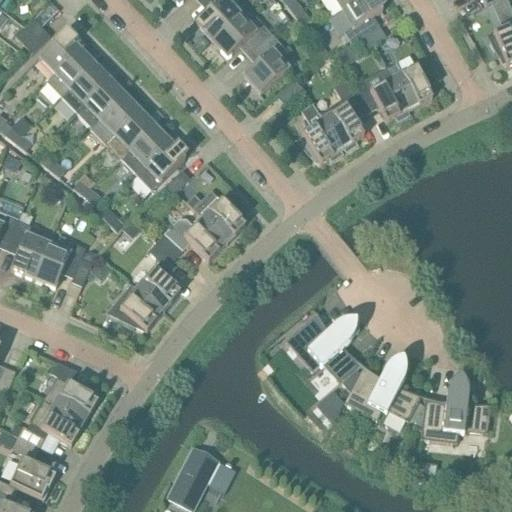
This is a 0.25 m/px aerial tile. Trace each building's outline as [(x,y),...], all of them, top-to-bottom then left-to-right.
[(187,0),(202,0),(204,2),(205,0),(170,0),(179,9),(187,0)] [(195,26),(211,44),(239,18),(231,9),(239,2),(237,0),(205,0),(204,2),(212,11),(195,26)] [(332,0),(341,14),(362,0),(332,0)] [(351,48),(358,44),(379,30),(373,20),(382,14),(372,0),(362,0),(341,14),(352,32),(344,37),(351,48)] [(500,0),(481,0),(486,9),(500,0)] [(286,8),(294,19),(302,13),(294,2),(286,8)] [(294,19),(301,29),(310,22),(302,13),(294,19)] [(244,46),(252,55),(271,38),(255,20),(247,28),(239,18),(211,44),(227,62),(244,46)] [(33,23),(24,31),(15,40),(23,49),(41,31),(33,23)] [(506,69),(511,66),(511,28),(492,36),(493,39),(487,42),(487,41),(486,42),(496,60),(498,60),(497,59),(501,57),(506,69)] [(364,54),(374,48),(385,41),(379,30),(358,44),(364,54)] [(31,57),(50,40),(41,31),(23,49),(31,57)] [(54,77),(79,54),(63,38),(39,61),(54,77)] [(259,98),(288,73),(279,63),(287,56),(271,38),(252,55),(261,64),(243,80),(259,98)] [(314,56),(321,67),(330,61),(322,50),(314,56)] [(61,102),(94,69),(79,54),(54,77),(45,86),(61,102)] [(392,83),(409,114),(432,102),(425,91),(428,89),(429,90),(430,89),(419,71),(418,71),(419,72),(416,73),(415,71),(402,77),(396,66),(395,66),(396,68),(387,72),(392,83)] [(76,117),(109,85),(94,69),(61,102),(76,117)] [(407,115),(409,114),(392,83),(370,95),(367,89),(353,97),(366,118),(377,111),(386,127),(397,121),(398,124),(408,118),(407,115)] [(284,110),(303,93),(295,84),(276,101),(284,110)] [(91,132),(124,100),(109,85),(76,117),(91,132)] [(354,125),(366,118),(353,97),(339,104),(319,118),(342,154),(344,152),(346,155),(356,149),(354,146),(363,140),(354,125)] [(106,148),(139,116),(124,100),(91,132),(90,133),(105,149),(106,148)] [(309,162),(310,161),(309,160),(313,157),(320,168),(330,162),(331,164),(341,158),(339,155),(342,154),(319,118),(312,107),(311,108),(313,111),(305,117),(311,131),(301,138),(302,141),(296,145),(295,144),(294,145),(309,162)] [(121,163),(154,131),(139,116),(106,148),(121,163)] [(0,132),(0,136),(15,148),(21,140),(4,127),(0,132)] [(144,170),(169,147),(154,131),(121,163),(136,178),(144,170)] [(15,148),(25,156),(31,148),(21,140),(15,148)] [(144,170),(136,178),(152,195),(185,163),(169,147),(144,170)] [(39,166),(49,174),(55,166),(45,158),(39,166)] [(7,162),(3,172),(16,177),(20,167),(7,162)] [(65,174),(55,166),(49,174),(59,182),(65,174)] [(181,174),(163,192),(172,201),(189,183),(181,174)] [(79,185),(73,193),(83,201),(89,193),(79,185)] [(100,201),(89,193),(83,201),(93,209),(100,201)] [(236,220),(238,218),(239,219),(240,218),(225,202),(224,202),(225,203),(222,206),(210,195),(200,205),(193,198),(185,206),(201,223),(226,248),(245,229),(236,220)] [(0,244),(8,248),(18,225),(0,217),(0,244)] [(114,220),(107,227),(117,237),(124,230),(114,220)] [(164,238),(156,246),(175,264),(183,255),(181,253),(188,246),(208,266),(226,248),(201,223),(193,231),(184,224),(179,224),(165,238),(164,238)] [(10,274),(33,283),(47,248),(36,243),(40,233),(18,225),(8,248),(20,252),(10,274)] [(132,241),(139,233),(131,225),(124,233),(132,241)] [(160,280),(175,264),(156,246),(148,255),(159,266),(136,293),(163,316),(180,296),(160,280)] [(64,271),(75,276),(76,276),(81,263),(85,253),(72,247),(68,257),(47,248),(33,283),(55,292),(64,271)] [(84,257),(82,263),(91,267),(95,257),(90,255),(84,257)] [(72,283),(71,286),(82,291),(91,268),(81,263),(76,276),(75,276),(72,283)] [(136,328),(146,336),(163,316),(136,293),(130,288),(106,318),(105,319),(134,333),(135,332),(133,331),(136,328)] [(358,366),(343,352),(348,348),(350,345),(353,342),(354,338),(355,335),(356,331),(355,327),(352,326),(348,326),(344,327),(340,328),(337,329),(334,332),(329,336),(316,317),(315,318),(316,319),(285,346),(311,376),(319,369),(321,371),(324,368),(338,384),(358,368),(358,366)] [(381,382),(363,370),(343,407),(376,425),(381,415),(386,418),(388,414),(407,424),(419,401),(419,400),(399,392),(403,386),(404,383),(405,379),(405,375),(405,371),(404,368),(402,364),(398,365),(395,366),(391,368),(388,370),(386,373),(384,376),(381,382)] [(0,396),(6,399),(15,376),(4,371),(0,381),(0,396)] [(71,386),(69,389),(56,381),(43,404),(84,428),(97,405),(86,399),(88,395),(90,395),(90,394),(70,385),(70,386),(71,386)] [(446,406),(425,402),(420,444),(457,448),(458,437),(463,438),(464,434),(485,436),(488,410),(496,410),(496,408),(481,409),(467,409),(468,403),(468,399),(467,395),(466,391),(464,388),(462,385),(459,382),(456,384),(453,386),(451,389),(449,393),(447,396),(446,400),(446,406)] [(43,404),(26,432),(45,442),(47,437),(70,451),(84,428),(43,404)] [(39,453),(45,442),(26,432),(22,430),(17,441),(39,453)] [(17,441),(11,452),(33,463),(39,453),(17,441)] [(167,503),(184,511),(193,511),(218,466),(193,453),(167,503)] [(55,480),(21,464),(9,489),(17,493),(43,505),(55,480)] [(417,479),(416,485),(434,488),(434,484),(436,468),(418,466),(417,479)] [(0,484),(0,497),(12,504),(17,493),(9,489),(0,484)] [(0,497),(0,511),(11,511),(9,511),(12,504),(0,497)]
